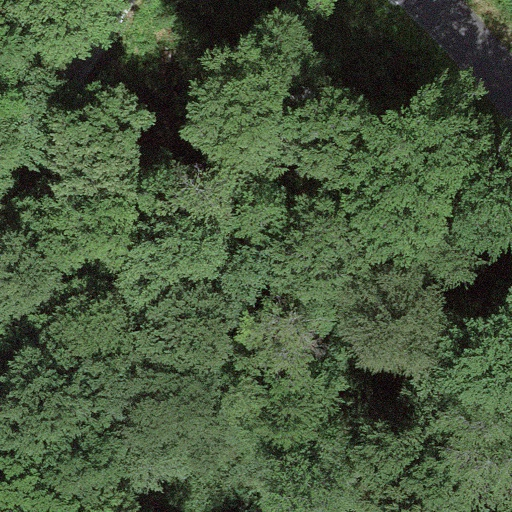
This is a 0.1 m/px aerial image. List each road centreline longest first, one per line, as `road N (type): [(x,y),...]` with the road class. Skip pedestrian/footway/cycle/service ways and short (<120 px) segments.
road 1 (track): [(0,195),(119,0)]
road 2 (unclassified): [(424,0),(511,82)]
